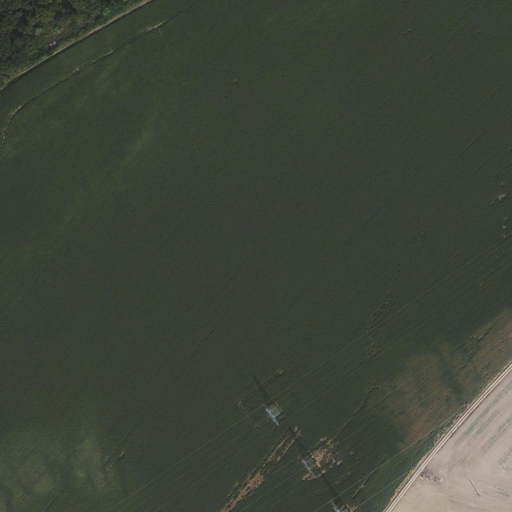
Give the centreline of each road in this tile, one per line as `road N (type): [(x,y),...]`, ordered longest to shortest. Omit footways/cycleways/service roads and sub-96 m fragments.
road 1 (track): [(511,370),(453,427),(386,511)]
road 2 (track): [(0,86),(150,0)]
